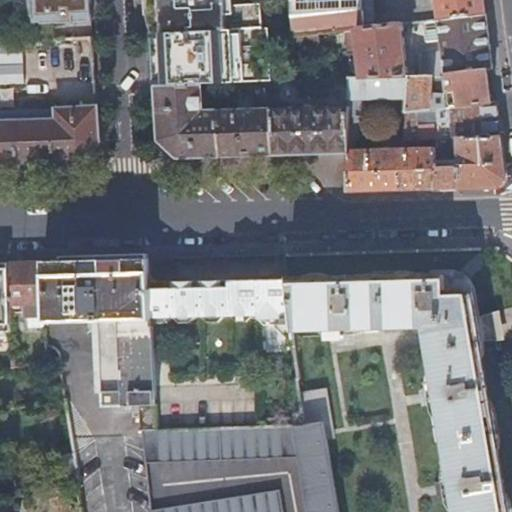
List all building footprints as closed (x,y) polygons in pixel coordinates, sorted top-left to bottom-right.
[(26,0),(29,20),(39,20),(39,22),(91,20),(90,0),(26,0)] [(225,3),(224,0),(145,0),(146,13),(147,13),(155,13),(155,25),(152,26),(152,29),(152,31),(196,28),(197,29),(262,24),(261,1),(232,2),(225,3)] [(289,0),(291,22),(292,33),(356,27),(364,26),(362,0),(436,0),(438,17),(485,12),(483,0),(289,0)] [(485,12),(438,17),(442,48),(418,50),(419,74),(427,73),(445,73),(445,72),(492,66),(487,22),(485,12)] [(364,26),(356,27),(363,76),(386,75),(408,74),(400,22),(380,24),(364,26)] [(152,34),(155,82),(155,84),(201,83),(271,79),(267,24),(262,24),(197,29),(196,28),(152,31),(152,34)] [(494,83),(492,66),(445,72),(445,73),(448,92),(449,105),(491,100),(496,100),(494,83)] [(427,73),(419,74),(410,74),(409,94),(408,109),(421,108),(426,107),(426,91),(427,73)] [(363,76),(351,76),(350,106),(349,150),(347,190),(369,190),(458,187),(497,186),(501,182),(506,178),(500,133),(495,133),(453,135),(444,135),(445,150),(456,150),(456,163),(435,164),(435,146),(355,148),(355,138),(359,138),(360,105),(356,105),(356,96),(409,94),(410,74),(408,74),(386,75),(363,76)] [(202,110),(201,83),(155,84),(157,110),(159,139),(167,147),(176,156),(220,154),(218,110),(202,110)] [(448,92),(426,91),(426,107),(437,106),(449,105),(448,92)] [(491,100),(449,105),(437,106),(438,115),(443,115),(450,114),(451,120),(493,117),(491,100)] [(56,118),(0,120),(0,161),(37,161),(81,159),(98,139),(96,105),(56,107),(56,118)] [(350,106),(272,108),(273,153),(319,151),(349,150),(350,106)] [(273,153),(272,108),(218,110),(220,154),(255,153),(273,153)] [(421,108),(408,109),(407,137),(419,136),(419,122),(422,122),(421,108)] [(453,135),(495,133),(494,125),(493,117),(451,120),(453,135)] [(149,265),(149,257),(148,252),(63,255),(63,260),(41,261),(43,313),(44,323),(94,321),(97,398),(105,398),(106,410),(133,409),(154,408),(151,319),(149,275),(149,265)] [(41,261),(6,262),(8,313),(22,313),(24,314),(43,313),(41,261)] [(6,262),(0,262),(0,330),(9,331),(8,313),(6,262)] [(288,285),(292,318),(293,328),(339,326),(339,331),(351,330),(351,326),(424,324),(428,347),(434,387),(430,387),(432,399),(436,398),(449,479),(446,479),(448,491),(452,490),(455,511),(507,511),(478,338),(477,336),(474,315),(469,286),(466,281),(463,277),(458,274),(452,272),(445,272),(287,276),(288,285)] [(169,289),(149,275),(151,319),(171,318),(172,318),(179,324),(189,324),(195,317),(201,317),(208,323),(217,323),(223,317),(229,316),(236,322),(245,322),(252,316),(258,316),(258,319),(265,325),(274,325),(281,318),(292,318),(288,285),(281,285),(281,278),(264,279),(259,286),(254,286),(248,280),(235,280),(229,287),(225,287),(218,281),(207,281),(201,288),(196,288),(190,282),(179,282),(173,289),(169,289)] [(492,312),(474,315),(477,336),(495,332),(492,312)] [(34,341),(35,363),(45,361),(45,341),(34,341)] [(143,439),(145,463),(295,457),(305,511),(335,511),(324,439),(321,424),(333,422),(329,388),(299,391),(303,424),(155,430),(142,430),(143,439)] [(154,408),(133,409),(135,433),(133,434),(133,439),(143,439),(142,430),(155,430),(154,408)] [(335,438),(333,422),(321,424),(324,439),(335,438)] [(78,482),(73,453),(56,456),(61,485),(78,482)] [(82,511),(78,482),(61,485),(0,498),(0,511),(82,511)] [(280,511),(276,489),(150,509),(150,511),(280,511)]
